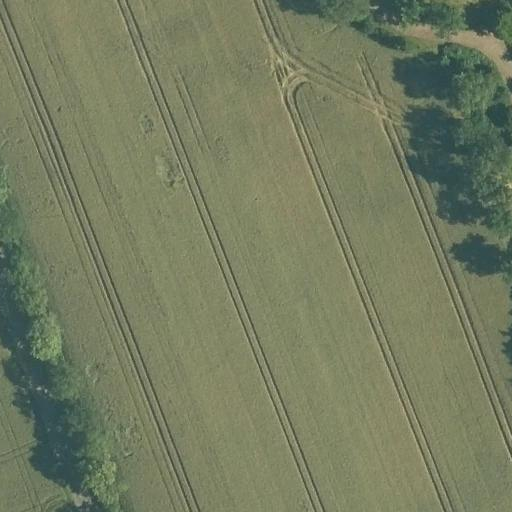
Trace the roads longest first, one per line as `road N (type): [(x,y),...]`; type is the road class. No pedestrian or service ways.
road 1 (unknown): [(388,0),(399,5),(452,117),(511,273)]
road 2 (track): [(0,312),(76,511)]
